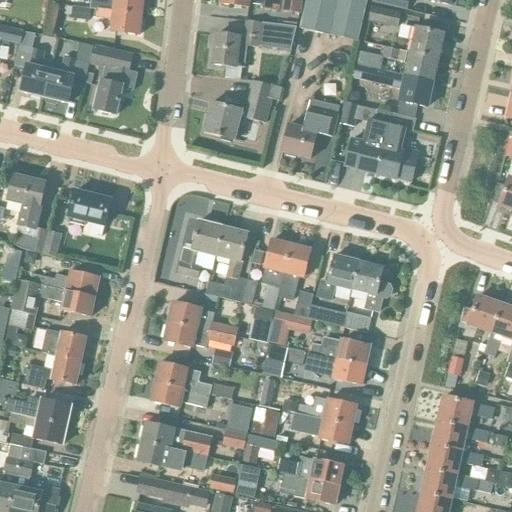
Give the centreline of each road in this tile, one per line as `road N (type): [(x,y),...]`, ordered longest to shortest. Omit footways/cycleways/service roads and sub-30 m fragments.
road 1 (residential): [(370,511),(428,269),(424,248),(410,234),(164,171)]
road 2 (residential): [(84,511),(164,171)]
road 3 (residential): [(511,265),(460,247),(441,217),(491,0)]
road 4 (residential): [(164,171),(184,0)]
road 5 (residential): [(164,171),(0,134)]
